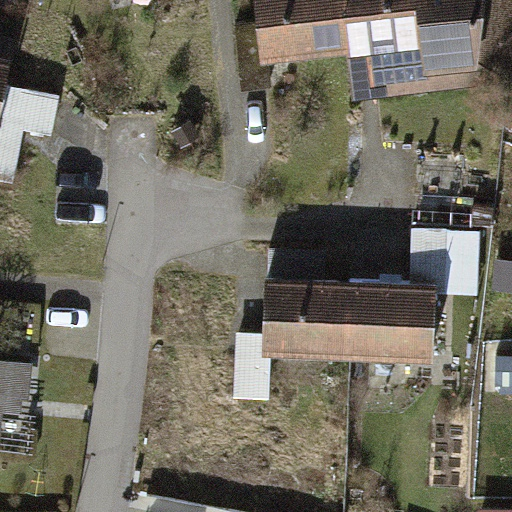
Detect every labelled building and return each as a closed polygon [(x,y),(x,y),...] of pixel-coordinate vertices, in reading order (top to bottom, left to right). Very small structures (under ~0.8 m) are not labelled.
[(343,47),(338,0),(251,0),(254,22),(234,24),(240,89),(269,86),(266,54),(343,47)] [(338,0),(343,47),(350,95),(502,77),(510,0),(338,0)] [(0,80),(0,57),(2,46),(0,46),(0,178),(15,181),(24,129),(52,134),(60,91),(0,80)] [(476,292),(478,224),(411,222),(410,271),(346,269),(343,349),(387,351),(386,371),(427,372),(429,290),(476,292)] [(343,349),(346,269),(327,268),(328,247),(269,245),(269,266),(262,266),(259,330),(235,329),(233,396),(268,397),(270,347),(343,349)] [(0,352),(0,415),(1,409),(23,411),(28,355),(0,352)]
